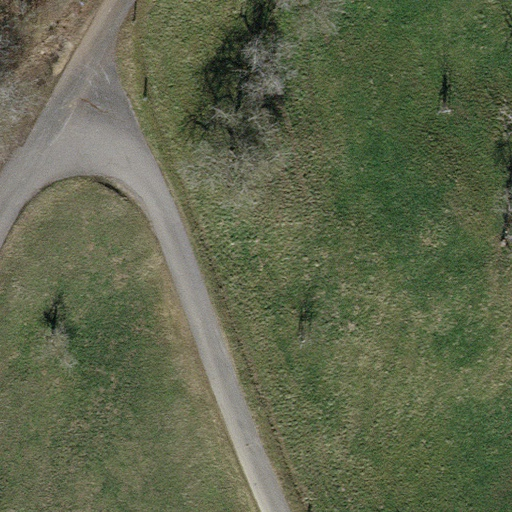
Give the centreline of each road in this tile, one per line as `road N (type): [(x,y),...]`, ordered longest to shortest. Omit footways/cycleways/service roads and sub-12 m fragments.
road 1 (track): [(273,511),(169,215),(127,154),(85,122),(31,173),(0,227)]
road 2 (track): [(85,122),(101,40),(126,0)]
